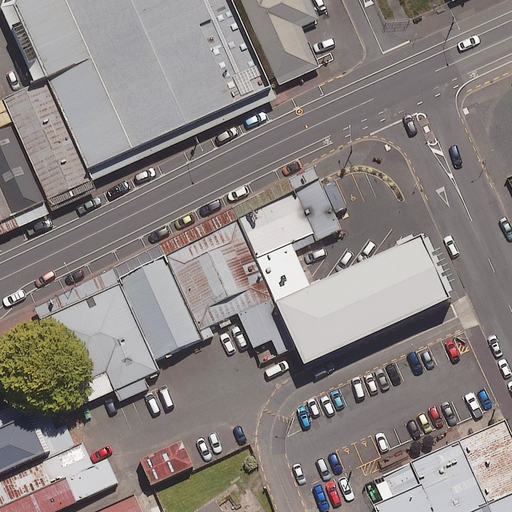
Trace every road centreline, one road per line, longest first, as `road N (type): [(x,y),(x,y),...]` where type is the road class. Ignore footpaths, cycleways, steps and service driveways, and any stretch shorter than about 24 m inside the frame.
road 1 (secondary): [(404,85),(0,279)]
road 2 (residential): [(404,85),(511,313)]
